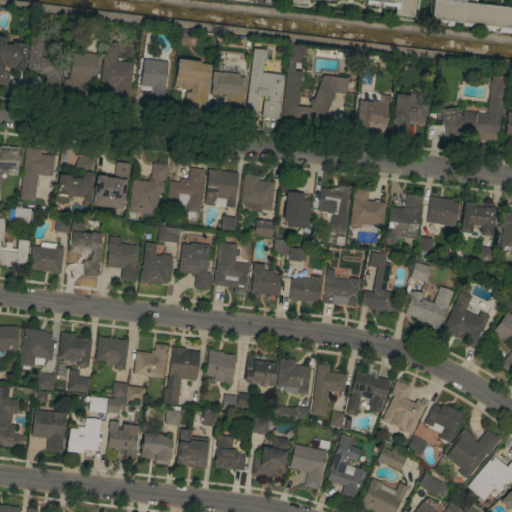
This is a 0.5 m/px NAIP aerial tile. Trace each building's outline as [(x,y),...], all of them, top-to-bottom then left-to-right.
[(413,0),(411,17),(393,15),(393,7),(380,5),(381,4),(376,3),(375,5),(365,3),(365,0),(304,0),(304,4),(285,2),(285,0),(413,0)] [(475,0),(475,3),(511,6),(511,33),(498,32),(498,28),(493,27),(493,31),(482,30),(483,26),(469,24),(469,27),(460,26),(461,23),(452,22),(452,27),(445,26),(446,21),(444,21),(444,23),(439,22),(439,21),(429,20),(431,0),(475,0)] [(31,30),(44,32),(43,45),(41,44),(40,58),(51,59),(52,53),(63,54),(58,92),(42,90),(44,74),(26,72),(31,30)] [(0,31),(3,32),(3,34),(4,34),(3,44),(11,45),(11,42),(25,44),(23,70),(20,69),(20,71),(14,70),(14,69),(8,68),(8,67),(3,66),(2,71),(9,74),(6,86),(0,84),(0,31)] [(102,56),(103,57),(104,42),(117,44),(115,61),(132,63),(128,101),(110,99),(111,88),(99,87),(102,56)] [(289,45),(302,46),(304,49),(303,54),(301,55),(301,59),(298,59),(298,63),(293,63),(293,71),(301,71),(300,85),(296,85),(296,91),(299,95),(298,103),(294,106),(309,108),(322,76),(346,79),(346,80),(351,80),(350,89),(345,89),(344,94),(333,93),(322,122),(310,117),(310,122),(280,119),(289,45)] [(277,119),(275,119),(275,121),(272,121),(273,119),(260,117),(262,101),(267,101),(267,97),(263,96),(263,97),(258,96),(256,117),(243,115),(251,48),(265,50),(264,60),(262,60),(261,73),(282,75),(277,119)] [(98,54),(95,84),(80,83),(79,94),(62,92),(63,78),(68,79),(71,53),(80,54),(80,53),(98,54)] [(167,62),(164,86),(165,86),(165,91),(169,91),(167,103),(152,101),(153,91),(150,90),(150,87),(139,86),(142,59),(167,62)] [(204,110),(183,107),(185,92),(189,92),(189,88),(188,88),(187,90),(180,89),(180,87),(173,86),(176,59),(199,62),(199,64),(209,65),(207,81),(204,110)] [(226,112),(227,101),(218,100),(218,96),(210,95),(211,84),(210,83),(211,72),(221,73),(221,72),(238,74),(238,77),(245,78),(243,91),(242,91),(241,102),(242,102),(240,114),(226,112)] [(486,114),(489,87),(488,87),(489,81),(490,81),(491,75),(505,77),(500,122),(498,122),(496,142),(471,139),(472,134),(460,133),(460,135),(445,137),(442,119),(440,119),(439,109),(456,107),(457,113),(459,113),(459,115),(461,115),(461,111),(486,114)] [(412,122),(412,124),(408,123),(407,134),(390,132),(394,94),(407,95),(407,92),(428,95),(425,122),(423,122),(423,123),(412,122)] [(381,95),(390,96),(387,129),(354,126),(357,100),(370,102),(370,106),(380,107),(381,95)] [(505,119),(504,119),(505,111),(511,112),(511,137),(508,137),(508,134),(503,134),(505,119)] [(0,145),(8,146),(8,147),(17,147),(16,172),(0,172),(0,145)] [(54,156),(51,177),(38,175),(37,179),(34,199),(32,199),(31,202),(21,200),(21,198),(18,197),(25,147),(41,149),(40,154),(54,156)] [(89,198),(68,196),(67,204),(55,202),(58,174),(70,176),(70,178),(75,179),(75,178),(81,178),(82,172),(73,168),(79,154),(94,160),(88,172),(92,173),(89,198)] [(104,204),(104,207),(91,206),(93,191),(92,191),(92,186),(93,186),(95,176),(96,176),(97,173),(105,174),(105,175),(113,176),(115,162),(130,164),(128,181),(125,181),(123,199),(122,206),(104,204)] [(127,221),(131,180),(147,181),(148,175),(151,176),(152,163),(168,165),(166,180),(161,180),(161,182),(165,182),(164,193),(158,192),(155,222),(142,221),(143,213),(138,212),(137,222),(127,221)] [(166,206),(168,181),(179,182),(179,178),(187,179),(188,167),(203,169),(199,204),(198,204),(197,211),(186,210),(187,203),(178,202),(177,208),(166,206)] [(237,173),(233,208),(223,206),(223,200),(214,199),(214,206),(203,205),(207,169),(237,173)] [(243,174),(257,176),(257,181),(273,183),(270,211),(259,210),(258,211),(254,211),(252,211),(249,210),(245,207),(240,202),(243,174)] [(307,229),(287,226),(288,221),(282,220),(285,193),(279,193),(281,179),(296,181),(295,193),(303,194),(302,200),(311,201),(307,229)] [(331,212),(317,210),(320,188),(331,189),(331,187),(337,188),(337,186),(347,187),(344,214),(346,215),(344,233),(343,233),(342,235),(334,234),(334,231),(329,231),(331,212)] [(382,225),(369,223),(369,226),(360,225),(360,228),(348,227),(353,187),(368,189),(367,200),(373,201),(373,200),(379,201),(379,202),(385,203),(382,225)] [(385,236),(388,207),(401,208),(401,207),(404,207),(405,194),(422,196),(419,219),(418,219),(415,239),(385,236)] [(452,200),(451,202),(457,203),(453,226),(425,222),(429,197),(452,200)] [(462,202),(470,203),(470,202),(494,204),(490,236),(478,235),(479,228),(470,227),(470,233),(459,232),(462,202)] [(31,209),(30,224),(18,223),(18,220),(12,219),(13,210),(14,210),(15,209),(14,208),(14,207),(31,209)] [(511,251),(498,249),(502,228),(497,227),(500,211),(511,212),(511,251)] [(236,218),(234,234),(219,232),(221,216),(236,218)] [(69,219),(67,233),(54,232),(55,217),(69,219)] [(0,218),(3,219),(2,231),(1,231),(1,235),(0,235),(0,247),(15,248),(17,237),(28,238),(25,269),(0,266),(0,218)] [(272,221),(271,237),(252,235),(254,219),(272,221)] [(84,223),(83,231),(99,233),(98,243),(101,243),(100,249),(102,249),(100,262),(98,262),(99,275),(83,276),(82,261),(90,260),(91,251),(82,250),(82,252),(67,250),(71,221),(84,223)] [(179,228),(177,243),(156,241),(158,226),(179,228)] [(135,282),(119,279),(121,269),(105,266),(107,247),(106,247),(108,236),(119,237),(118,244),(136,246),(134,260),(135,261),(134,267),(137,268),(135,282)] [(432,238),(431,251),(416,249),(418,237),(432,238)] [(271,254),(273,239),(288,240),(287,255),(271,254)] [(59,273),(34,270),(34,268),(28,267),(31,246),(39,247),(39,242),(55,244),(55,247),(62,247),(59,273)] [(144,242),(156,244),(154,256),(160,256),(160,254),(171,255),(170,260),(171,261),(169,278),(166,278),(165,284),(150,283),(150,284),(146,283),(146,282),(143,282),(142,283),(138,283),(139,271),(140,271),(144,242)] [(244,295),(232,293),(232,288),(211,285),(213,269),(214,270),(218,242),(236,245),(233,262),(248,264),(244,295)] [(208,290),(193,288),(194,274),(177,272),(180,244),(189,245),(189,243),(208,245),(206,259),(211,260),(210,268),(206,267),(205,274),(210,274),(208,290)] [(490,264),(476,262),(478,246),(493,248),(490,264)] [(306,250),(304,261),(300,261),(300,262),(287,260),(288,248),(306,250)] [(384,291),(397,294),(393,314),(368,309),(368,307),(359,305),(362,291),(371,292),(375,268),(367,266),(370,252),(385,255),(383,263),(389,264),(384,291)] [(414,262),(428,267),(423,282),(409,278),(414,262)] [(274,266),(273,274),(279,275),(277,288),(279,288),(278,296),(259,294),(259,296),(257,296),(257,295),(252,295),(249,295),(251,273),(252,263),(274,266)] [(348,280),(348,278),(358,279),(357,285),(356,285),(355,298),(356,298),(355,307),(345,306),(322,303),(325,269),(333,270),(332,279),(348,280)] [(287,300),(290,278),(296,279),(296,277),(309,279),(310,276),(320,277),(319,286),(318,286),(316,303),(287,300)] [(432,303),(438,287),(452,292),(444,311),(443,310),(436,330),(425,326),(426,323),(402,314),(408,298),(409,291),(420,293),(420,298),(432,303)] [(456,297),(458,297),(458,296),(463,299),(468,302),(464,311),(477,317),(479,312),(488,317),(481,332),(483,333),(481,337),(483,337),(477,351),(463,345),(466,340),(457,336),(455,338),(441,331),(456,297)] [(511,346),(491,332),(505,312),(511,316),(511,375),(499,366),(510,351),(511,352),(511,346)] [(0,326),(16,327),(16,351),(0,351),(0,326)] [(44,331),(44,333),(51,334),(50,342),(53,342),(51,361),(43,360),(42,366),(33,365),(33,367),(18,365),(21,336),(22,336),(23,329),(44,331)] [(91,339),(87,368),(76,366),(76,362),(63,360),(63,359),(57,358),(60,332),(75,334),(74,337),(91,339)] [(127,341),(123,371),(113,369),(113,365),(103,364),(104,362),(94,360),(97,337),(127,341)] [(162,378),(132,374),(135,351),(150,353),(150,350),(153,350),(154,344),(166,345),(162,378)] [(198,352),(195,381),(179,379),(176,405),(161,403),(163,388),(165,388),(166,375),(168,375),(170,351),(169,351),(170,347),(183,348),(183,350),(198,352)] [(222,352),(221,354),(234,356),(230,381),(232,381),(231,384),(212,381),(213,377),(204,376),(207,350),(222,352)] [(254,356),(254,358),(265,360),(265,357),(275,358),(271,386),(247,383),(247,382),(242,382),(246,355),(254,356)] [(279,359),(294,360),(293,366),(309,367),(306,395),(297,394),(296,396),(282,390),(283,387),(276,387),(279,359)] [(324,416),(310,414),(316,365),(328,366),(327,373),(345,375),(343,393),(327,391),(324,416)] [(88,378),(87,393),(67,391),(69,370),(79,371),(78,377),(88,378)] [(355,416),(345,414),(354,370),(362,372),(362,374),(372,376),(372,374),(373,374),(372,379),(376,379),(377,377),(388,379),(384,400),(382,399),(379,413),(367,411),(369,399),(359,397),(355,416)] [(53,375),(51,390),(36,388),(37,373),(53,375)] [(414,403),(416,399),(425,404),(413,430),(403,425),(405,421),(395,416),(390,426),(385,424),(385,422),(381,419),(392,396),(389,395),(394,381),(408,386),(404,397),(406,398),(405,399),(414,403)] [(126,384),(124,398),(111,396),(112,382),(126,384)] [(144,388),(142,402),(124,400),(126,386),(144,388)] [(7,400),(16,400),(15,414),(10,414),(9,425),(13,425),(12,434),(19,435),(19,436),(22,437),(22,445),(18,444),(18,448),(1,446),(0,445),(0,387),(8,388),(7,400)] [(35,402),(36,392),(47,393),(46,403),(35,402)] [(251,394),(249,409),(236,407),(237,393),(251,394)] [(235,396),(234,411),(221,409),(223,395),(235,396)] [(106,398),(104,413),(87,411),(89,396),(106,398)] [(125,400),(124,410),(118,409),(117,414),(105,412),(106,398),(125,400)] [(432,404),(439,408),(441,404),(445,407),(446,405),(449,407),(449,408),(451,409),(451,408),(457,411),(458,412),(459,412),(462,413),(452,432),(454,433),(448,444),(445,442),(444,443),(442,442),(443,441),(437,438),(439,433),(427,427),(427,426),(423,423),(432,404)] [(164,410),(172,411),(173,406),(177,407),(177,412),(179,412),(177,426),(163,424),(164,410)] [(294,409),(294,407),(308,409),(306,422),(272,418),(273,406),(294,409)] [(65,413),(62,438),(63,438),(61,453),(44,450),(46,438),(29,436),(33,409),(65,413)] [(200,425),(202,411),(215,412),(213,427),(200,425)] [(331,411),(342,414),(339,428),(328,425),(331,411)] [(268,419),(265,435),(251,432),(253,417),(268,419)] [(95,451),(81,449),(80,454),(65,452),(67,428),(75,429),(75,426),(83,427),(84,418),(99,420),(95,451)] [(122,430),(122,424),(138,426),(137,434),(136,434),(134,450),(135,450),(134,461),(123,459),(124,450),(105,448),(107,431),(106,430),(107,421),(117,422),(116,430),(122,430)] [(207,439),(204,468),(175,465),(178,429),(190,430),(189,437),(207,439)] [(444,457),(453,445),(451,444),(462,429),(473,437),(472,439),(473,440),(472,441),(476,443),(486,430),(498,439),(487,455),(484,454),(469,475),(470,476),(467,480),(457,473),(460,469),(444,457)] [(160,435),(160,436),(170,437),(170,443),(171,443),(170,450),(169,450),(168,454),(169,454),(168,465),(153,464),(153,460),(138,458),(138,451),(139,451),(141,433),(160,435)] [(325,480),(329,469),(328,469),(333,452),(335,452),(337,444),(336,443),(339,434),(350,438),(348,446),(359,449),(355,461),(347,459),(345,465),(365,471),(363,480),(362,479),(358,491),(356,490),(353,503),(338,498),(342,486),(325,480)] [(232,437),(231,449),(236,449),(235,452),(240,453),(240,456),(243,456),(242,471),(213,468),(215,448),(214,448),(216,435),(232,437)] [(425,442),(418,456),(405,450),(412,436),(425,442)] [(287,439),(282,470),(281,470),(280,478),(264,475),(263,477),(250,475),(253,456),(259,457),(260,447),(271,449),(273,437),(287,439)] [(324,451),(320,474),(317,489),(303,486),(306,472),(288,468),(293,445),(324,451)] [(375,460),(381,447),(390,451),(391,449),(407,457),(406,459),(400,472),(375,460)] [(511,482),(510,480),(495,497),(489,492),(483,501),(466,487),(491,455),(505,467),(511,459),(511,482)] [(448,487),(443,495),(438,493),(436,497),(417,485),(424,473),(448,487)] [(374,511),(368,509),(367,510),(365,509),(365,508),(361,506),(361,507),(358,506),(367,487),(366,486),(370,478),(381,484),(380,485),(394,491),(397,483),(406,487),(401,500),(400,499),(393,511),(374,511)] [(511,506),(508,510),(498,501),(511,487),(511,506)] [(458,511),(413,511),(421,501),(435,511),(442,511),(450,502),(460,510),(458,511)]
